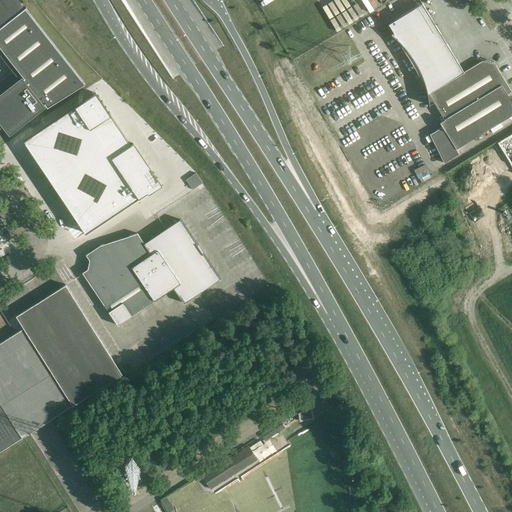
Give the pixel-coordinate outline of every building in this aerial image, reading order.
[(26,7),(25,8),(18,0),(0,0),(0,47),(24,78),(0,97),(0,119),(10,132),(45,104),(47,108),(84,84),(25,9),(26,8),(26,7)] [(422,3),(388,24),(393,32),(389,35),(399,41),(408,56),(427,88),(432,109),(436,107),(444,120),(440,122),(439,122),(442,127),(437,130),(430,134),(444,163),(451,159),(459,154),(456,149),(509,117),(511,115),(511,102),(507,94),(511,92),(494,63),(482,60),(463,72),(454,56),(422,3)] [(85,99),(23,141),(78,224),(84,233),(85,234),(151,190),(151,191),(160,185),(133,143),(130,145),(111,115),(111,114),(98,96),(95,93),(92,95),(92,94),(85,99)] [(494,132),(504,126),(502,122),(491,128),(494,132)] [(426,164),(416,168),(422,181),(432,177),(426,164)] [(144,244),(137,233),(100,245),(86,255),(89,260),(88,269),(82,273),(92,287),(117,325),(173,288),(184,303),(220,279),(180,220),(144,244)] [(0,450),(23,436),(26,435),(49,420),(57,415),(122,374),(71,293),(65,285),(16,316),(23,328),(0,343),(0,450)] [(313,411),(298,413),(299,420),(314,417),(313,411)] [(257,460),(248,446),(202,476),(211,489),(257,460)]
